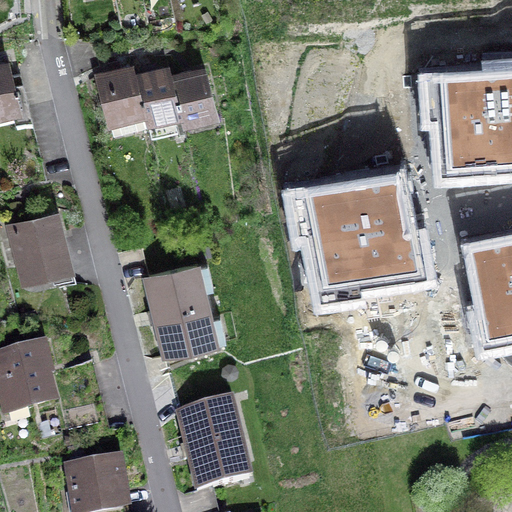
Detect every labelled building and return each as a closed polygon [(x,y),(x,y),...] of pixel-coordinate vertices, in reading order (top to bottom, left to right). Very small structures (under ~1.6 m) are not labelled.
[(0,66),(0,112),(12,110),(16,123),(31,119),(20,73),(12,75),(9,64),(0,66)] [(114,135),(147,127),(145,121),(143,111),(135,77),(133,67),(97,76),(114,135)] [(143,111),(145,121),(179,112),(171,78),(169,68),(135,77),(143,111)] [(216,113),(205,69),(171,78),(179,112),(181,122),(216,113)] [(511,71),(424,77),(427,126),(435,126),(438,174),(511,170),(511,71)] [(396,180),(293,194),(300,241),(308,239),(318,308),(362,302),(361,291),(427,281),(420,235),(404,237),(396,180)] [(56,281),(70,277),(55,216),(12,226),(26,279),(53,272),(56,281)] [(511,239),(466,249),(487,350),(511,344),(511,239)] [(156,322),(164,355),(215,342),(197,264),(145,277),(153,310),(147,311),(150,324),(156,322)] [(0,356),(0,390),(5,411),(54,399),(48,374),(55,373),(52,364),(49,365),(44,346),(0,356)] [(189,459),(197,491),(249,478),(229,400),(178,413),(186,445),(181,447),(184,460),(189,459)] [(97,511),(126,511),(118,461),(69,469),(73,492),(67,493),(69,511),(85,511),(97,510),(97,511)]
